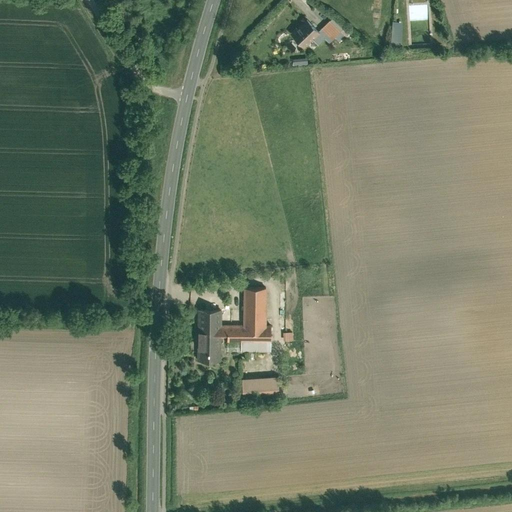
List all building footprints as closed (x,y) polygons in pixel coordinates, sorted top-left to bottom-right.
[(304,21),(288,37),(302,52),(310,44),(315,49),(321,44),(324,47),(342,31),(331,19),(315,33),(304,21)] [(396,32),(388,32),(388,48),(395,48),(396,32)] [(219,311),(194,311),(193,363),(218,363),(219,344),(269,345),(269,328),(264,328),(265,291),(241,290),(240,327),(219,327),(219,311)] [(293,340),(293,331),(283,331),(283,341),(293,340)] [(277,402),(276,379),(239,382),(239,405),(277,402)]
